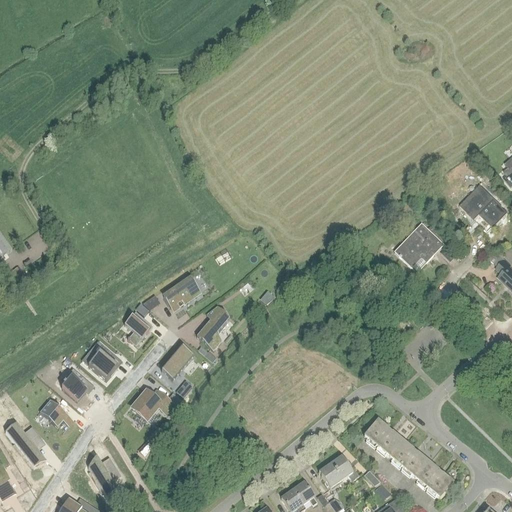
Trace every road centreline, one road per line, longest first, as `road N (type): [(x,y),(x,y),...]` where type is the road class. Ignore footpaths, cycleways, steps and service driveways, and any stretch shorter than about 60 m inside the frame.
road 1 (track): [(295,0),(205,71),(132,76),(30,152),(18,176),(42,238),(21,256)]
road 2 (residential): [(217,511),(355,396),(386,392)]
road 3 (residential): [(38,511),(162,344)]
